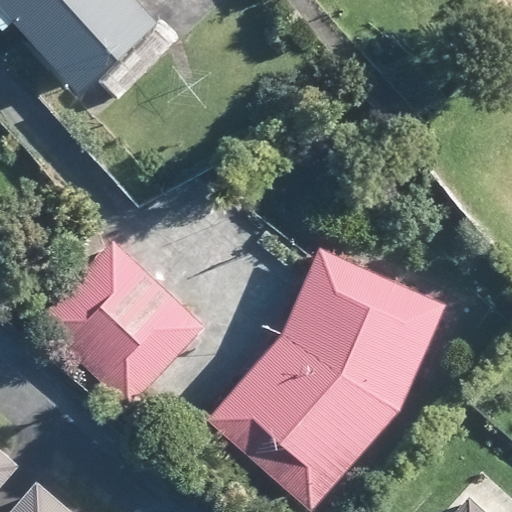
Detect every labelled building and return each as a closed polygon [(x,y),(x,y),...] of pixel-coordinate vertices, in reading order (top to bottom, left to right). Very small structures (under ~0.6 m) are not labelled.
[(136,0),(0,0),(0,27),(1,29),(12,19),(79,93),(156,21),(136,0)] [(129,406),(141,393),(204,323),(110,238),(104,245),(35,321),(129,406)] [(443,303),(323,249),(317,246),(312,260),(274,342),(207,419),(310,508),(397,409),(443,303)] [(70,511),(51,495),(36,481),(8,511),(0,511),(0,484),(17,464),(0,449),(0,511),(70,511)] [(486,511),(476,503),(467,511),(486,511)]
